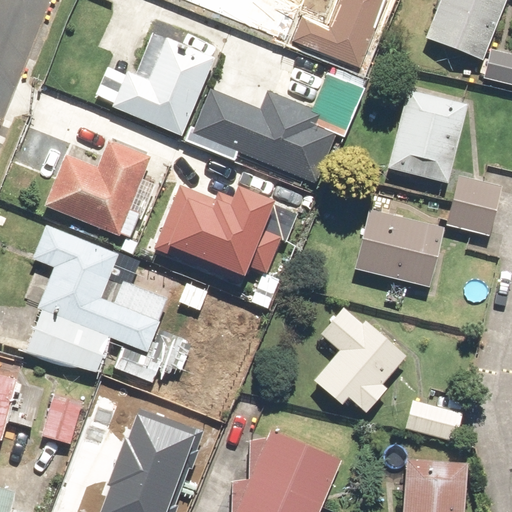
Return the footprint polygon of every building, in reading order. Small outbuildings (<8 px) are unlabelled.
[(196,0),(230,14),(231,10),(248,17),(255,0),(196,0)] [(302,14),(293,39),(361,65),(385,0),(342,0),(333,26),(302,14)] [(509,0),(441,0),(427,35),(485,59),(509,0)] [(130,70),(115,104),(185,135),(219,57),(158,30),(139,74),(130,70)] [(511,49),(493,45),(486,75),(511,81),(511,49)] [(328,70),(312,107),(270,90),(263,107),(214,87),(195,132),(316,183),(338,129),(346,133),(366,86),(328,70)] [(471,97),(409,82),(389,162),(451,178),(471,97)] [(134,206),(155,154),(108,135),(98,161),(69,150),(48,203),(130,235),(141,209),(134,206)] [(508,180),(459,169),(447,220),(496,231),(508,180)] [(180,181),(156,242),(249,279),(257,258),(273,264),(288,228),(272,221),(279,204),(236,187),(231,201),(180,181)] [(367,204),(352,267),(428,285),(443,222),(367,204)] [(108,334),(125,340),(113,371),(170,393),(181,362),(151,351),(172,297),(113,274),(121,252),(45,223),(32,255),(56,264),(39,307),(45,309),(28,352),(96,370),(108,334)] [(354,394),(372,410),(393,386),(388,381),(412,353),(370,315),(366,319),(348,303),(322,331),(342,349),(317,377),(346,403),(354,394)] [(0,456),(20,375),(0,370),(0,456)] [(84,398),(56,391),(45,431),(73,439),(84,398)] [(416,396),(407,426),(458,441),(467,412),(416,396)] [(143,409),(103,511),(171,511),(202,432),(143,409)] [(322,511),(343,459),(254,431),(250,476),(235,478),(235,511),(322,511)] [(467,511),(470,454),(408,451),(405,511),(467,511)] [(34,511),(18,507),(23,486),(0,479),(0,511),(34,511)]
